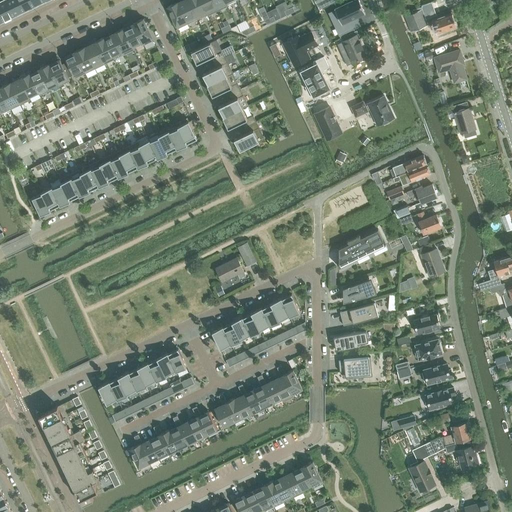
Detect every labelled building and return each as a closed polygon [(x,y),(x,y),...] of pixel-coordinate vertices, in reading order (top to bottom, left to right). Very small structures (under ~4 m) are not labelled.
[(7,0),(2,0),(0,1),(0,9),(1,12),(5,20),(10,18),(11,18),(15,16),(7,0)] [(19,0),(7,0),(15,16),(25,11),(19,0)] [(31,0),(19,0),(25,11),(35,6),(31,0)] [(192,7),(188,0),(184,0),(179,3),(178,1),(178,2),(182,11),(187,21),(188,24),(198,19),(196,16),(192,7)] [(201,2),(200,0),(188,0),(192,7),(196,16),(198,19),(208,15),(206,11),(201,2)] [(212,0),(200,0),(201,2),(206,11),(208,15),(208,14),(207,11),(216,7),(212,0)] [(314,0),(319,9),(336,1),(335,0),(314,0)] [(357,17),(365,13),(358,0),(354,0),(335,9),(335,10),(341,24),(335,27),(339,35),(361,26),(357,17)] [(182,11),(178,2),(167,7),(172,16),(176,26),(178,29),(188,24),(187,21),(182,11)] [(431,2),(421,5),(426,19),(436,15),(431,2)] [(417,12),(406,16),(411,31),(422,27),(417,12)] [(455,21),(454,21),(455,21),(454,19),(452,13),(433,20),(430,21),(433,28),(435,27),(438,34),(439,37),(447,34),(446,31),(457,27),(456,26),(457,25),(456,22),(455,21)] [(148,28),(144,18),(133,23),(138,33),(138,34),(142,42),(144,45),(154,40),(153,37),(149,29),(148,28)] [(138,33),(133,23),(133,24),(125,29),(124,28),(123,28),(128,37),(133,47),(134,50),(135,49),(133,46),(142,42),(143,45),(144,45),(142,42),(138,34),(138,33)] [(128,37),(123,28),(114,32),(118,42),(123,51),(124,54),(134,50),(133,47),(128,37)] [(318,44),(311,31),(300,37),(299,35),(283,43),(294,65),(310,57),(306,50),(318,44)] [(118,42),(114,32),(113,33),(114,34),(105,38),(105,37),(104,37),(109,47),(113,56),(115,59),(124,54),(123,51),(118,42)] [(356,35),(337,44),(347,65),(366,57),(363,49),(364,48),(363,48),(360,43),(361,42),(361,41),(359,42),(356,35)] [(109,47),(104,37),(94,42),(99,51),(103,61),(105,64),(115,59),(113,56),(109,47)] [(99,51),(94,42),(94,43),(86,47),(85,46),(89,56),(94,65),(95,69),(105,64),(103,61),(99,51)] [(213,62),(225,56),(222,50),(216,53),(211,42),(192,52),(197,63),(211,57),(213,62)] [(89,56),(85,46),(75,51),(79,61),(84,70),(86,73),(95,69),(94,65),(89,56)] [(461,60),(463,59),(460,50),(435,57),(439,72),(450,69),(454,83),(467,79),(461,60)] [(79,61),(75,51),(74,51),(75,52),(65,57),(74,75),(75,78),(86,73),(84,70),(79,61)] [(216,68),(203,74),(208,84),(233,72),(225,56),(213,62),(216,68)] [(315,65),(302,71),(309,85),(308,86),(306,86),(310,94),(313,93),(314,96),(330,88),(321,71),(329,67),(324,56),(313,62),(315,65)] [(69,77),(60,60),(50,64),(50,63),(49,64),(54,73),(58,82),(60,86),(70,81),(69,77)] [(54,73),(49,64),(39,68),(44,78),(49,87),(50,90),(51,90),(49,87),(58,83),(59,86),(60,86),(58,82),(54,73)] [(44,78),(39,68),(40,70),(31,74),(30,73),(34,82),(39,92),(40,95),(50,90),(49,87),(44,78)] [(241,89),(233,72),(208,84),(207,84),(213,96),(226,89),(229,95),(241,89)] [(34,82),(30,73),(20,78),(25,87),(29,97),(31,100),(31,99),(30,96),(38,92),(40,95),(39,92),(34,82)] [(25,87),(20,78),(20,79),(11,83),(11,82),(10,82),(15,92),(19,101),(21,104),(31,100),(29,97),(25,87)] [(15,92),(10,82),(1,87),(5,96),(10,106),(11,109),(21,104),(19,101),(15,92)] [(5,96),(1,87),(0,87),(1,88),(0,88),(0,110),(1,114),(11,109),(10,106),(5,96)] [(244,108),(249,106),(241,89),(229,95),(232,100),(219,106),(224,116),(243,107),(244,108)] [(387,105),(388,105),(384,95),(383,96),(367,103),(378,126),(393,119),(387,105)] [(363,101),(351,107),(356,117),(362,114),(359,109),(366,106),(363,101)] [(465,102),(446,108),(448,114),(454,112),(461,133),(465,132),(467,137),(476,134),(475,129),(476,129),(470,107),(467,108),(465,102)] [(330,106),(315,113),(327,138),(328,138),(328,139),(341,133),(341,132),(330,106)] [(224,116),(223,117),(228,128),(242,122),(245,127),(256,121),(253,115),(247,118),(243,109),(244,108),(243,107),(224,116)] [(187,118),(178,122),(186,140),(188,143),(198,139),(196,136),(193,129),(196,128),(192,119),(189,121),(187,118)] [(240,150),(265,138),(256,121),(245,127),(247,132),(234,138),(240,150)] [(178,122),(168,127),(177,145),(178,149),(188,144),(188,143),(186,140),(178,122)] [(167,128),(168,131),(160,135),(167,150),(169,154),(168,153),(177,149),(178,149),(177,145),(168,127),(167,128)] [(159,135),(158,132),(147,137),(149,140),(150,140),(157,155),(159,158),(169,154),(167,150),(160,135),(159,135)] [(158,159),(159,158),(157,155),(150,140),(149,140),(140,145),(147,159),(149,163),(149,162),(157,158),(158,159)] [(138,141),(128,146),(130,149),(137,164),(139,168),(149,163),(147,159),(140,145),(138,141)] [(137,164),(130,149),(128,146),(119,151),(120,154),(127,169),(129,172),(138,167),(138,168),(139,168),(137,164)] [(110,159),(118,174),(119,177),(129,173),(129,172),(127,169),(120,154),(119,151),(108,156),(110,159)] [(339,154),(336,161),(341,164),(345,156),(339,154)] [(393,169),(390,170),(393,178),(407,173),(428,164),(424,155),(403,163),(393,167),(393,169)] [(118,174),(110,159),(108,156),(99,160),(108,178),(109,181),(110,181),(118,177),(119,178),(119,177),(118,174)] [(108,178),(99,160),(89,165),(91,168),(98,183),(100,187),(105,184),(110,182),(110,181),(109,181),(108,178)] [(407,173),(393,178),(395,182),(401,179),(403,185),(410,182),(431,174),(428,164),(407,173)] [(81,173),(88,188),(90,191),(91,191),(90,190),(99,186),(99,187),(100,187),(98,183),(91,168),(81,173)] [(70,174),(71,178),(78,193),(80,196),(90,191),(88,188),(81,173),(80,170),(70,174)] [(378,171),(372,174),(375,179),(380,177),(378,171)] [(71,178),(61,182),(69,197),(70,201),(71,201),(71,200),(79,196),(80,196),(78,193),(71,178)] [(61,183),(53,187),(52,187),(59,202),(61,206),(70,201),(69,197),(61,182),(61,183)] [(422,186),(407,192),(409,196),(417,193),(421,203),(438,197),(433,184),(423,188),(422,186)] [(390,199),(404,194),(401,186),(387,192),(390,199)] [(52,187),(42,192),(49,207),(51,210),(52,210),(51,209),(60,205),(60,206),(61,206),(59,202),(52,187)] [(42,192),(42,193),(33,197),(29,199),(33,208),(36,206),(41,215),(51,210),(49,207),(42,192)] [(396,208),(400,217),(411,213),(407,204),(396,208)] [(420,220),(419,221),(423,234),(442,227),(437,214),(426,218),(423,211),(418,213),(420,220)] [(411,214),(399,219),(402,224),(413,220),(411,214)] [(378,229),(339,248),(339,260),(339,267),(386,245),(383,238),(378,229)] [(406,235),(401,237),(407,251),(413,249),(406,235)] [(247,242),(238,247),(247,265),(256,261),(247,242)] [(422,254),(421,254),(430,276),(445,271),(437,249),(433,250),(431,243),(419,248),(422,254)] [(488,271),(491,280),(479,284),(481,290),(490,288),(504,284),(504,283),(501,284),(499,276),(504,274),(511,272),(510,269),(511,268),(511,255),(494,261),(496,269),(488,271)] [(237,257),(216,268),(223,282),(238,274),(240,279),(246,275),(237,257)] [(371,278),(343,288),(343,303),(347,302),(377,294),(374,287),(371,278)] [(402,282),(405,290),(416,285),(413,278),(402,282)] [(511,306),(511,305),(511,285),(506,288),(504,284),(490,288),(491,294),(499,291),(500,295),(503,294),(507,307),(511,307),(511,306)] [(221,286),(216,289),(220,296),(225,294),(221,286)] [(292,294),(282,298),(291,316),(301,311),(292,294)] [(282,298),(271,303),(271,304),(272,303),(281,321),(281,320),(289,316),(289,317),(291,316),(282,298),(282,299),(282,298)] [(347,310),(340,312),(344,325),(351,323),(379,316),(375,302),(347,310)] [(262,307),(271,326),(281,321),(272,303),(271,304),(263,308),(262,307)] [(262,307),(256,310),(251,312),(252,313),(261,331),(262,330),(261,330),(270,325),(270,326),(271,326),(262,307)] [(507,307),(498,310),(500,316),(507,314),(510,323),(511,329),(511,328),(511,308),(511,309),(511,307),(507,307)] [(243,317),(242,317),(251,335),(261,331),(252,313),(243,317)] [(414,319),(414,322),(412,323),(415,331),(417,331),(417,334),(425,332),(433,330),(433,329),(441,327),(437,313),(430,315),(429,315),(421,317),(414,319)] [(251,336),(251,335),(242,317),(232,322),(232,323),(233,322),(241,340),(242,340),(242,339),(250,335),(251,336)] [(295,326),(299,333),(305,330),(305,321),(295,326)] [(223,326),(222,326),(231,345),(241,340),(233,322),(232,323),(224,327),(223,326)] [(222,326),(212,331),(221,349),(231,344),(231,345),(222,326)] [(295,326),(286,331),(289,338),(299,333),(295,326)] [(363,343),(369,341),(366,330),(334,336),(336,350),(363,345),(363,343)] [(286,331),(276,336),(279,342),(289,338),(286,331)] [(409,335),(397,338),(399,345),(411,342),(409,335)] [(276,336),(266,341),(269,347),(279,342),(276,336)] [(416,348),(414,348),(417,357),(419,357),(419,360),(427,358),(435,356),(435,355),(443,353),(439,339),(415,345),(416,348)] [(266,341),(256,345),(259,352),(269,347),(266,341)] [(256,345),(246,350),(249,357),(259,352),(256,345)] [(178,349),(168,353),(177,371),(187,366),(178,349)] [(246,350),(236,355),(239,362),(249,357),(246,350)] [(158,359),(159,358),(167,376),(167,375),(176,371),(176,372),(177,371),(168,353),(157,358),(158,359)] [(226,360),(229,366),(239,362),(236,355),(226,360)] [(373,376),(371,356),(369,356),(344,359),(339,359),(340,372),(345,371),(346,376),(346,379),(373,376)] [(497,365),(505,362),(506,362),(504,356),(495,359),(497,365)] [(149,362),(148,362),(157,381),(167,376),(159,358),(158,359),(149,363),(149,362)] [(408,361),(396,364),(398,371),(410,368),(408,361)] [(148,362),(138,367),(138,368),(139,368),(147,385),(148,385),(148,384),(156,380),(156,381),(157,381),(148,362)] [(425,372),(423,373),(425,382),(427,381),(428,384),(453,377),(451,369),(449,369),(447,363),(424,369),(425,372)] [(129,371),(129,372),(138,390),(147,385),(139,368),(138,368),(130,372),(129,371)] [(410,368),(398,371),(399,378),(412,375),(410,368)] [(293,369),(285,373),(283,374),(284,375),(292,393),(294,396),(293,393),(302,388),(294,370),(293,369)] [(281,377),(274,380),(282,398),(284,401),(294,396),(292,393),(284,375),(283,374),(285,373),(283,370),(279,372),(281,377)] [(137,390),(138,390),(129,372),(118,377),(119,377),(128,395),(129,395),(128,394),(137,390)] [(192,376),(182,381),(185,388),(195,383),(192,376)] [(110,381),(109,381),(118,400),(128,395),(119,377),(110,381)] [(262,386),(255,390),(263,407),(273,402),(264,385),(266,384),(264,379),(260,381),(262,386)] [(511,379),(502,383),(504,389),(511,386),(511,379)] [(266,384),(264,385),(273,402),(282,398),(283,401),(284,401),(282,398),(274,380),(266,384)] [(99,386),(99,387),(108,404),(117,399),(118,400),(109,381),(99,386)] [(182,381),(172,386),(175,392),(185,388),(182,381)] [(172,386),(162,391),(165,397),(175,392),(172,386)] [(454,387),(442,390),(442,389),(439,390),(436,391),(433,392),(426,394),(427,397),(425,398),(427,407),(429,406),(430,409),(453,403),(451,395),(455,394),(454,387)] [(235,398),(234,398),(235,399),(244,417),(253,412),(245,394),(247,393),(245,389),(240,391),(243,395),(235,399),(235,398)] [(255,390),(247,393),(245,394),(253,412),(263,407),(255,390)] [(162,391),(152,395),(155,402),(165,397),(162,391)] [(152,395),(142,400),(146,407),(155,402),(152,395)] [(78,396),(73,399),(76,406),(82,403),(78,396)] [(225,404),(225,402),(227,401),(225,398),(221,400),(223,405),(215,409),(224,426),(234,421),(225,404)] [(227,401),(225,402),(225,404),(234,421),(244,417),(235,399),(234,398),(227,401)] [(142,400),(132,405),(136,412),(146,407),(142,400)] [(80,429),(76,431),(62,404),(39,415),(83,505),(94,500),(91,494),(103,488),(93,468),(89,470),(85,462),(90,460),(81,442),(85,440),(80,429)] [(132,405),(123,410),(126,416),(136,412),(132,405)] [(84,409),(79,412),(82,419),(88,416),(84,409)] [(112,415),(116,421),(126,416),(123,410),(112,415)] [(197,417),(189,421),(198,439),(208,434),(199,416),(201,415),(199,411),(195,413),(197,417)] [(201,415),(199,416),(208,434),(218,429),(209,411),(201,415)] [(448,413),(438,417),(440,424),(451,421),(448,413)] [(414,416),(402,419),(404,427),(416,423),(414,416)] [(89,419),(84,422),(87,429),(93,426),(89,419)] [(170,429),(169,429),(170,430),(178,448),(188,443),(180,426),(182,425),(180,420),(175,422),(177,427),(170,430),(170,429)] [(182,425),(180,426),(188,443),(198,439),(189,421),(182,425)] [(467,421),(451,426),(454,437),(452,437),(451,434),(444,436),(446,445),(472,438),(467,421)] [(94,429),(89,432),(92,439),(98,436),(94,429)] [(158,436),(150,440),(159,457),(169,453),(160,435),(160,434),(162,433),(160,429),(156,431),(158,436)] [(170,430),(169,429),(162,433),(160,434),(160,435),(169,453),(178,448),(170,430)] [(445,448),(440,437),(431,441),(436,452),(445,448)] [(138,444),(130,448),(130,449),(139,467),(149,462),(141,444),(143,443),(140,438),(136,441),(138,444)] [(472,438),(446,445),(445,446),(447,453),(456,451),(457,457),(459,457),(462,468),(479,464),(476,455),(474,456),(472,446),(470,439),(472,439),(472,438)] [(99,440),(94,442),(97,449),(103,447),(99,440)] [(143,443),(141,444),(149,462),(159,457),(150,440),(143,443)] [(431,441),(412,450),(419,463),(409,467),(421,491),(422,490),(423,492),(425,493),(429,491),(429,489),(429,487),(436,484),(432,476),(432,475),(429,468),(428,469),(424,460),(423,458),(436,452),(431,441)] [(104,450),(99,452),(102,459),(107,457),(104,450)] [(109,460),(103,463),(107,470),(112,467),(109,460)] [(318,471),(313,461),(303,466),(303,467),(307,475),(312,484),(313,488),(324,483),(322,479),(318,471)] [(303,467),(303,466),(302,466),(303,467),(294,472),(302,489),(304,492),(303,489),(311,485),(313,488),(312,484),(307,475),(303,467)] [(121,484),(114,470),(108,473),(115,487),(121,484)] [(302,489),(294,472),(284,476),(292,494),(294,497),(304,492),(302,489)] [(292,494),(284,476),(274,481),(274,480),(274,481),(278,489),(283,499),(284,502),(294,497),(292,494)] [(274,481),(274,480),(264,484),(264,486),(268,494),(273,503),(274,507),(284,502),(283,499),(278,489),(274,481)] [(264,486),(264,484),(263,485),(264,486),(255,490),(263,508),(265,511),(274,507),(273,503),(268,494),(264,486)] [(263,508),(255,490),(245,495),(253,511),(263,511),(265,511),(263,508)] [(253,511),(245,495),(235,500),(240,511),(253,511)] [(5,496),(0,498),(0,510),(9,506),(5,496)] [(467,511),(491,511),(489,503),(489,501),(480,503),(481,506),(467,510),(467,511)] [(234,511),(229,503),(219,507),(221,511),(234,511)]
